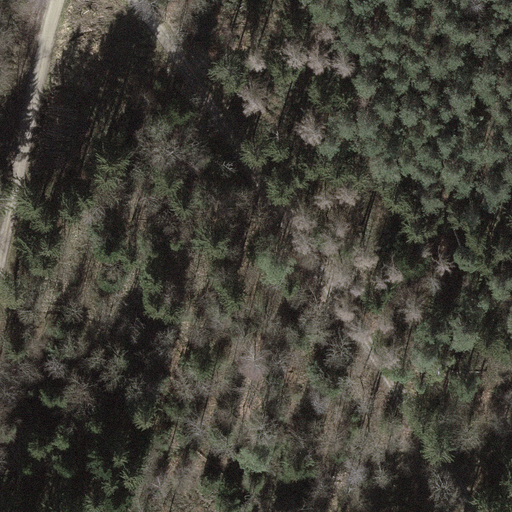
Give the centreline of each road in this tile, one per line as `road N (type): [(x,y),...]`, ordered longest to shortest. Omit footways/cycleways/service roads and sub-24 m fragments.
road 1 (track): [(463,511),(434,435),(290,265),(139,0)]
road 2 (track): [(60,0),(0,259)]
